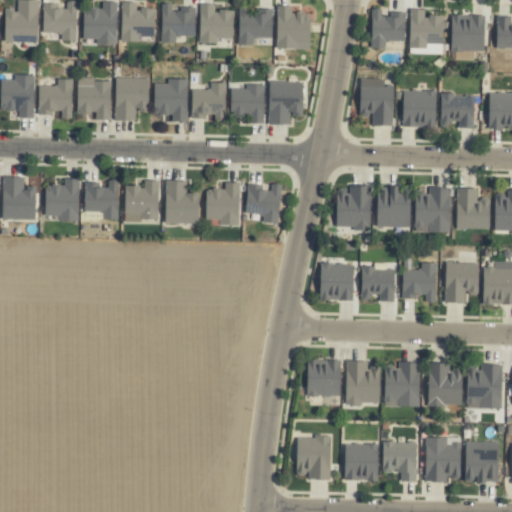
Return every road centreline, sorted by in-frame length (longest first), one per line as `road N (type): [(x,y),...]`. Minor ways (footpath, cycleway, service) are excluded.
road 1 (residential): [(253,511),(266,393),(342,0)]
road 2 (residential): [(0,146),(511,158)]
road 3 (residential): [(278,327),(511,333)]
road 4 (residential): [(254,506),(433,511)]
